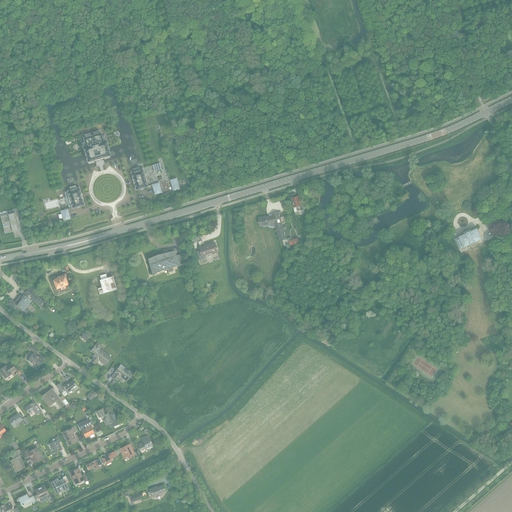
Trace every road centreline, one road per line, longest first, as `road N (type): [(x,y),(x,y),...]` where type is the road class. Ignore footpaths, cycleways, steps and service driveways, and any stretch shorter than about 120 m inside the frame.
road 1 (secondary): [(0,259),(414,141),(511,99)]
road 2 (track): [(485,112),(451,38),(432,32),(390,49),(365,0)]
road 3 (residential): [(0,492),(119,436),(139,414)]
road 4 (track): [(0,105),(33,244)]
